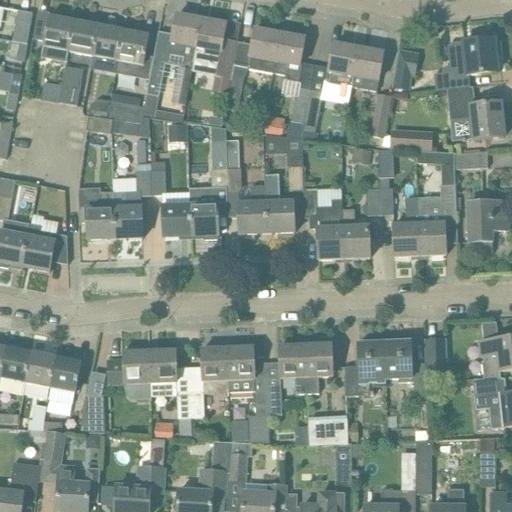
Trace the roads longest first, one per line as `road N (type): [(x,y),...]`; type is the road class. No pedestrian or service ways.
road 1 (residential): [(511,292),(56,316),(0,304)]
road 2 (residential): [(511,4),(435,10),(357,0)]
